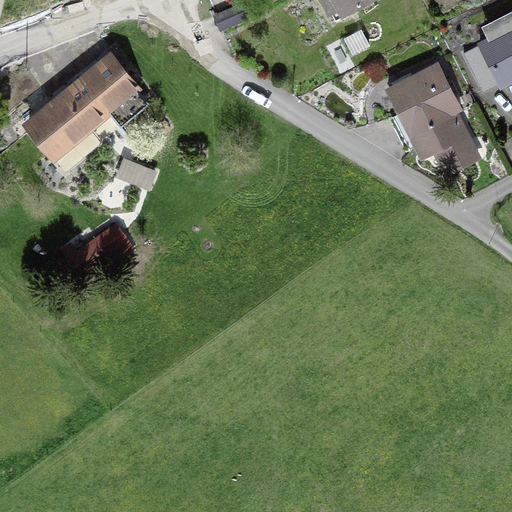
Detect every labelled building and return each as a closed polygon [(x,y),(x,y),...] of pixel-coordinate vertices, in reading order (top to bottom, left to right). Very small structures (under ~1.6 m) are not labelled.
[(332,0),(341,16),(370,0),(332,0)] [(241,4),(218,14),(225,31),(249,21),(241,4)] [(489,37),(480,41),(502,84),(511,79),(511,9),(482,25),(489,37)] [(438,58),(383,86),(419,159),(433,152),(444,174),(480,156),(458,110),(463,108),(438,58)] [(107,61),(32,129),(66,166),(141,98),(107,61)] [(129,254),(112,230),(73,258),(89,281),(129,254)]
